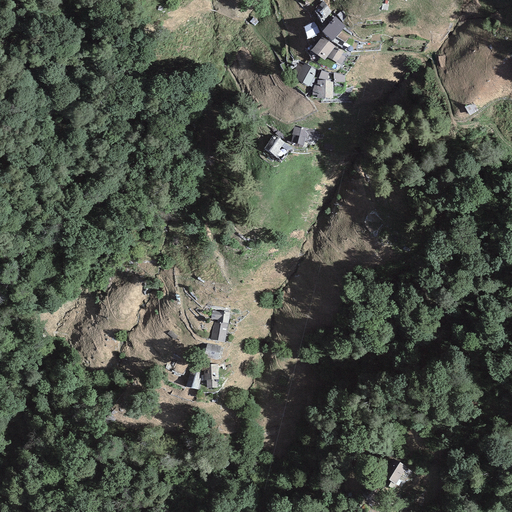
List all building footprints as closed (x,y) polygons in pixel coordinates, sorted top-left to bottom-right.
[(331,11),(323,2),(314,13),(321,22),(331,11)] [(335,17),(322,34),(332,43),(345,27),(335,17)] [(319,33),(314,23),(304,29),(307,41),(319,33)] [(335,47),(322,38),(311,52),(324,63),(327,59),(335,47)] [(344,52),(335,47),(327,59),(342,66),(347,56),(343,54),(344,52)] [(303,66),(298,63),(293,74),(298,77),(296,81),(309,87),(313,78),(317,71),(304,64),(303,66)] [(328,73),(321,71),(318,79),(327,81),(328,73)] [(345,76),(333,74),(333,81),(333,84),(345,84),(345,76)] [(318,84),(315,85),(313,90),(314,97),(318,97),(318,100),(333,100),(333,84),(333,81),(327,81),(318,81),(318,84)] [(473,103),(465,108),(470,116),(478,112),(473,103)] [(313,130),(294,126),(290,144),(303,147),(305,139),(306,139),(307,135),(312,136),(313,130)] [(291,148),(273,136),(264,150),(282,162),(291,148)] [(230,312),(212,311),(211,319),(217,321),(217,323),(228,325),(230,312)] [(217,323),(214,322),(214,326),(213,326),(210,341),(225,343),(228,325),(217,323)] [(220,348),(207,344),(204,355),(217,359),(220,348)] [(218,365),(204,365),(205,376),(202,376),(203,382),(206,382),(207,389),(217,388),(217,381),(218,380),(218,365)] [(202,371),(191,368),(186,388),(198,392),(202,371)] [(396,485),(406,467),(393,460),(383,478),(387,480),(384,485),(393,490),(396,485)] [(370,486),(363,495),(369,500),(376,491),(370,486)]
